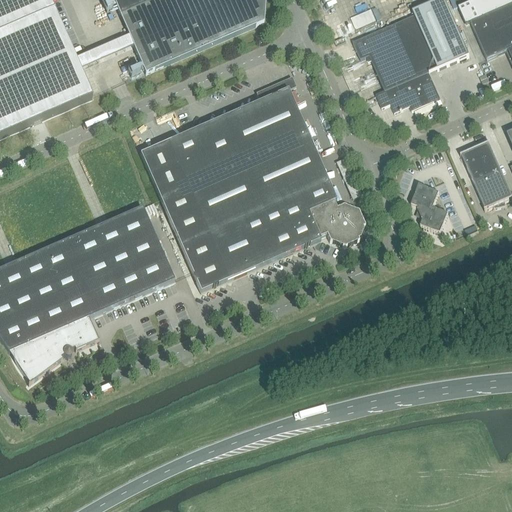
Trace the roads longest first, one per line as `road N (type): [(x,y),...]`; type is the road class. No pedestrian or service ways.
road 1 (unclassified): [(0,395),(15,413),(35,413),(380,264),(395,242),(366,168)]
road 2 (trunk): [(511,382),(277,427),(176,466),(92,511)]
road 3 (unclassified): [(0,170),(307,35)]
road 4 (unclassified): [(366,168),(511,103)]
road 5 (unclassified): [(366,168),(307,35)]
